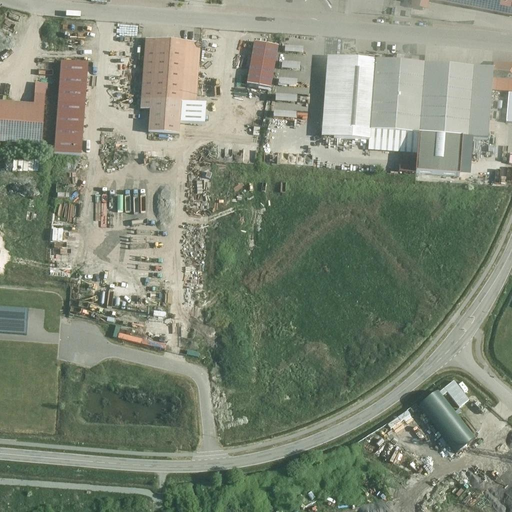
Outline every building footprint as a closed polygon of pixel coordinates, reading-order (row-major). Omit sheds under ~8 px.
[(430,16),(432,6),(511,22),(511,0),(403,0),(415,2),(413,12),(430,16)] [(147,40),(142,110),(152,111),(151,134),(182,136),(184,103),(198,104),(202,44),(147,40)] [(249,84),(273,89),(281,47),(257,42),(249,84)] [(511,64),(492,63),(492,70),(403,63),(404,58),(395,57),(395,63),(326,57),(320,138),(421,145),(420,156),(430,157),(432,137),(485,141),(489,92),(511,93),(511,64)] [(62,63),(56,154),(84,156),(90,65),(62,63)] [(286,73),(304,75),(305,67),(287,66),(286,73)] [(0,102),(0,144),(11,145),(10,150),(43,152),(47,90),(48,90),(49,85),(37,84),(35,105),(0,102)] [(281,99),(280,106),(301,108),(302,100),(281,99)] [(279,116),(278,122),(301,124),(302,117),(279,116)] [(0,338),(25,340),(26,314),(0,312),(0,338)] [(477,441),(439,391),(417,407),(455,457),(477,441)]
